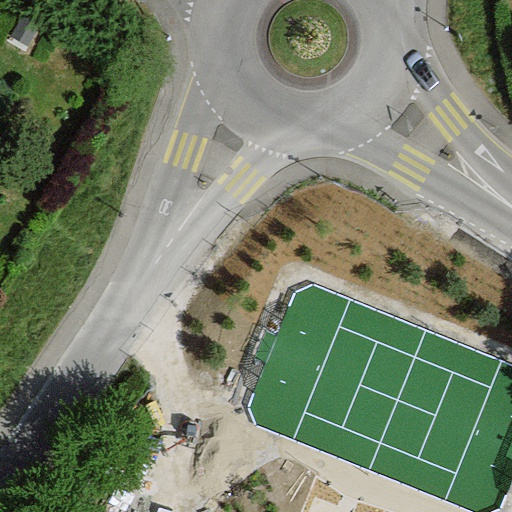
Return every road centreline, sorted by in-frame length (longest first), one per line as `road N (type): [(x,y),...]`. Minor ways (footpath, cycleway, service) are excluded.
road 1 (residential): [(0,503),(251,110)]
road 2 (residential): [(511,195),(383,95)]
road 3 (residential): [(251,110),(272,123),(320,130),(344,124),(383,95)]
road 4 (residential): [(224,0),(216,51),(228,84),(251,110)]
